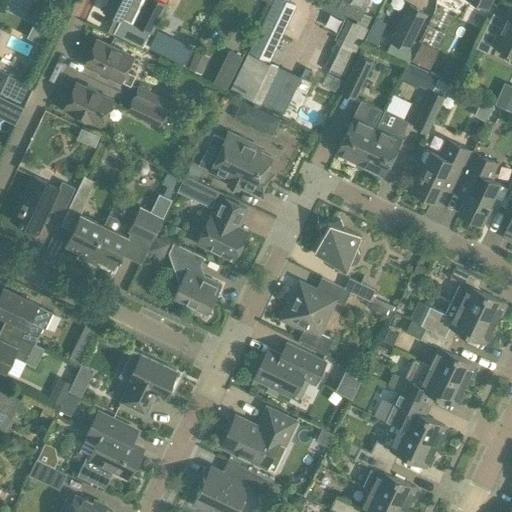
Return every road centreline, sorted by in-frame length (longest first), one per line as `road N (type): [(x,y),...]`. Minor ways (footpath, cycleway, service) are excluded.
road 1 (residential): [(222,363),(305,191),(327,183),(511,270)]
road 2 (residential): [(222,363),(0,258)]
road 3 (residential): [(78,17),(0,180)]
road 4 (residential): [(144,511),(222,363)]
